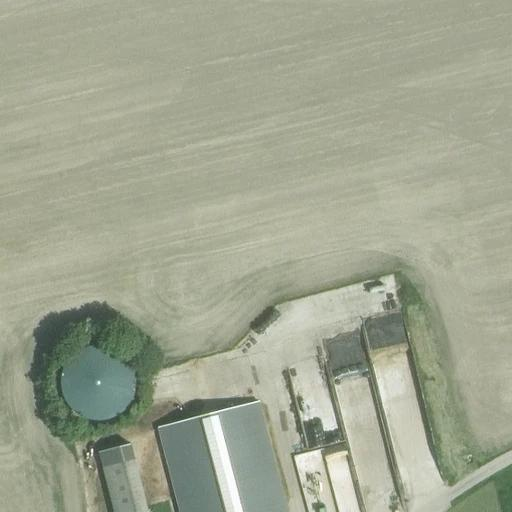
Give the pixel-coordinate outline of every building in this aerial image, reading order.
[(96,421),(101,421),(103,421),(108,420),(113,418),(116,417),(118,416),(122,413),(124,411),(126,409),(129,405),(131,403),(132,401),(133,399),(134,397),(134,395),(135,392),(135,390),(136,388),(136,384),(136,382),(136,380),(135,378),(135,376),(135,374),(134,371),(133,369),(132,367),(130,363),(128,361),(126,359),(125,357),(123,355),(121,353),(118,352),(114,349),(111,348),(106,347),(101,346),(96,346),(92,347),(87,348),(83,349),(81,350),(78,352),(75,354),(71,357),(70,359),(68,361),(67,363),(66,365),(64,367),(63,370),(62,372),(62,374),(61,377),(61,380),(61,382),(61,385),(61,387),(61,390),(62,393),(62,395),(64,400),(65,402),(67,404),(68,406),(69,408),(72,411),(76,414),(77,415),(81,417),(85,419),(89,420),(91,421),(94,421),(96,421)] [(340,375),(335,376),(343,418),(378,411),(373,387),(361,390),(359,382),(342,385),(340,375)] [(181,511),(287,511),(259,402),(160,428),(181,511)] [(299,453),(311,511),(341,511),(335,479),(351,476),(344,444),(299,453)] [(113,511),(148,511),(136,460),(132,445),(98,453),(102,468),(113,511)]
